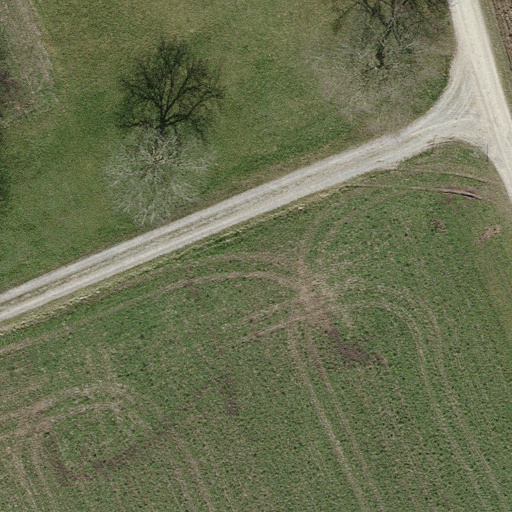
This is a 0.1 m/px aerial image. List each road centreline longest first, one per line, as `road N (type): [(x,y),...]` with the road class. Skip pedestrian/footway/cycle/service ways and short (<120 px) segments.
road 1 (track): [(0,302),(482,96)]
road 2 (track): [(511,168),(482,96),(461,0)]
